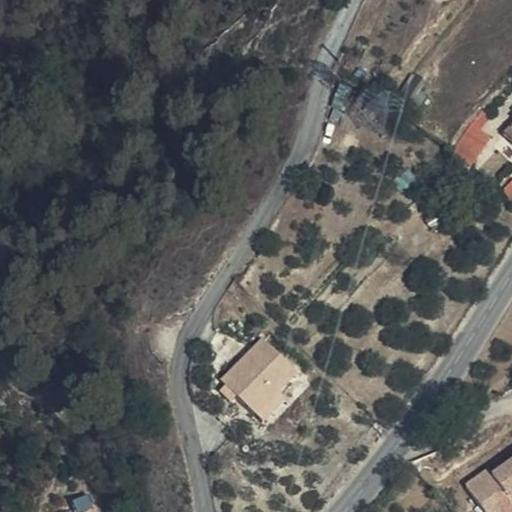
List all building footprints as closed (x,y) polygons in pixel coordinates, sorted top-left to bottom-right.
[(223,384),(227,387),(239,399),(256,415),(283,387),(298,371),(265,340),(223,384)] [(227,387),(220,395),(232,406),(239,399),(227,387)] [(292,396),(283,387),(256,415),(265,424),(292,396)] [(494,488),(511,471),(511,468),(510,466),(505,461),(485,479),(494,488)] [(511,468),(511,471),(494,488),(511,509),(511,463),(510,466),(511,468)] [(90,496),(75,503),(79,511),(87,511),(96,508),(90,496)]
